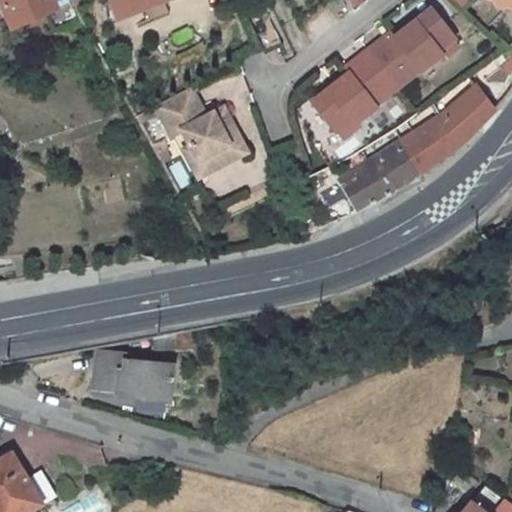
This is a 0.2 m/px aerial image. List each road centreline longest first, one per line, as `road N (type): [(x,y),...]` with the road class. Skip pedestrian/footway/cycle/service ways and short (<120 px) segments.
road 1 (secondary): [(511,114),(486,152),(402,216),(315,254),(0,312)]
road 2 (secondary): [(0,349),(372,270),(459,222),(511,170)]
road 3 (residential): [(0,394),(401,511)]
road 4 (residential): [(373,0),(262,92)]
